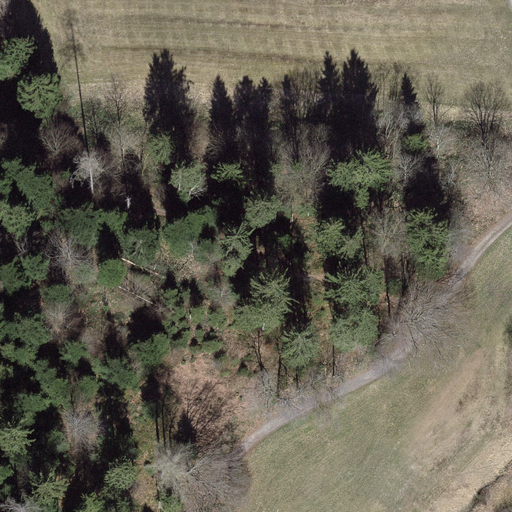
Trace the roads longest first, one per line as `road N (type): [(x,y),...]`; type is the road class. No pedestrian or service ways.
road 1 (track): [(176,511),(260,427),(363,378),(413,323)]
road 2 (track): [(413,323),(511,232)]
